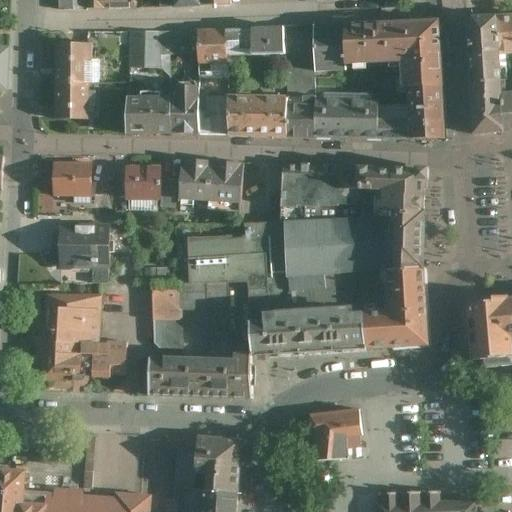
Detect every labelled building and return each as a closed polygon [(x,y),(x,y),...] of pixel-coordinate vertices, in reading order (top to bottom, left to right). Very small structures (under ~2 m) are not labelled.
[(0,0),(0,94),(1,94),(8,94),(10,49),(0,48),(0,47),(0,19),(5,15),(9,11),(0,2),(0,0)] [(89,0),(62,0),(63,11),(90,10),(89,0)] [(89,0),(90,10),(139,9),(138,0),(89,0)] [(163,0),(164,9),(182,9),(181,0),(163,0)] [(209,7),(209,0),(181,0),(182,9),(209,7)] [(511,20),(502,21),(505,62),(511,61),(511,20)] [(505,62),(502,21),(469,23),(473,89),(507,87),(505,62)] [(411,25),(354,27),(355,66),(404,65),(405,92),(413,92),(448,91),(446,23),(411,25)] [(355,66),(354,27),(321,28),(321,58),(321,73),(355,73),(355,66)] [(321,58),(321,28),(292,29),(293,58),(321,58)] [(293,58),(292,29),(260,30),(261,59),(293,58)] [(261,59),(260,30),(233,31),(234,59),(261,59)] [(234,59),(233,31),(203,32),(204,56),(204,66),(234,65),(234,59)] [(204,56),(203,32),(163,33),(164,56),(204,56)] [(164,56),(163,33),(132,34),(133,70),(164,69),(164,56)] [(58,45),(58,85),(91,85),(91,45),(58,45)] [(91,85),(58,85),(58,119),(91,119),(91,85)] [(507,87),(473,89),(477,141),(510,139),(507,98),(507,87)] [(181,137),(209,137),(209,99),(210,89),(196,89),(196,98),(181,98),(181,137)] [(450,131),(448,91),(413,92),(413,111),(413,138),(442,138),(451,138),(450,131)] [(132,136),(181,137),(181,98),(132,97),(132,136)] [(232,138),(233,99),(209,99),(209,137),(232,138)] [(293,100),(233,99),(232,138),(293,138),(293,100)] [(323,100),(293,100),(293,138),(322,139),(323,100)] [(387,101),(323,100),(322,139),(387,139),(386,111),(387,101)] [(387,139),(413,138),(413,111),(386,111),(387,139)] [(98,198),(99,159),(63,159),(62,197),(98,198)] [(201,211),(200,167),(181,167),(182,212),(201,211)] [(254,167),(200,167),(201,211),(254,210),(254,167)] [(426,170),(374,171),(374,212),(390,211),(390,202),(426,201),(426,170)] [(168,206),(167,171),(133,171),(133,206),(168,206)] [(262,358),(294,357),(291,273),(391,267),(390,211),(374,212),(374,171),(290,171),(291,225),(255,227),(256,240),(201,240),(201,287),(159,288),(162,343),(167,347),(187,348),(186,314),(223,314),(223,309),(241,309),(241,325),(261,325),(262,358)] [(426,201),(390,202),(390,211),(391,267),(427,266),(426,201)] [(119,227),(66,227),(65,269),(97,270),(97,282),(112,283),(113,270),(118,270),(119,227)] [(291,273),(294,357),(431,349),(427,266),(391,267),(291,273)] [(511,299),(470,302),(474,360),(511,358),(511,299)] [(51,300),(51,348),(107,348),(107,340),(107,300),(51,300)] [(131,348),(107,348),(51,348),(50,355),(45,355),(45,384),(67,384),(67,380),(87,380),(87,375),(99,375),(99,380),(118,380),(118,378),(131,378),(131,348)] [(262,364),(158,364),(158,403),(261,405),(262,364)] [(363,410),(311,413),(311,443),(314,443),(315,465),(349,464),(349,447),(364,447),(363,410)] [(99,440),(91,439),(87,491),(95,492),(99,440)] [(198,442),(169,441),(169,452),(179,453),(197,454),(198,442)] [(211,494),(237,495),(241,445),(198,442),(197,454),(196,478),(212,479),(211,494)] [(196,478),(197,454),(179,453),(174,494),(195,494),(196,478)] [(60,459),(44,459),(43,467),(59,467),(60,459)] [(0,511),(154,511),(155,499),(142,498),(120,497),(120,502),(27,494),(29,475),(0,474),(0,511)] [(174,494),(173,511),(235,511),(237,495),(211,494),(195,494),(174,494)] [(479,511),(479,502),(443,503),(443,496),(377,497),(377,511),(479,511)]
